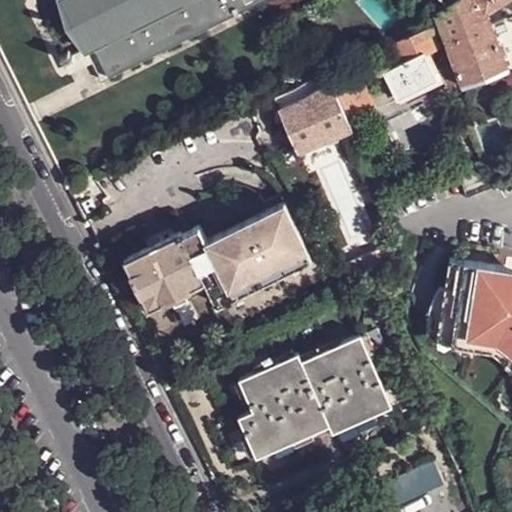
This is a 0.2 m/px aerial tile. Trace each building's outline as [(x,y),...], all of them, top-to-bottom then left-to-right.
[(89,49),(104,77),(113,74),(257,0),(63,0),(68,8),(64,10),(74,23),(79,38),(83,36),(88,47),(98,44),(89,49)] [(490,24),(488,24),(482,12),(476,0),(454,0),(450,3),(438,10),(449,40),(465,83),(508,67),(511,72),(511,71),(511,26),(510,28),(506,18),(490,24)] [(476,0),(482,12),(500,0),(476,0)] [(438,10),(392,40),(402,61),(449,40),(438,10)] [(270,41),(278,58),(299,47),(293,35),(286,32),(284,28),(270,41)] [(332,79),(347,112),(371,101),(355,65),(332,79)] [(300,151),(354,128),(347,112),(332,79),(332,78),(331,79),(301,98),(281,108),(300,151)] [(407,197),(441,181),(420,137),(387,152),(407,197)] [(185,289),(192,285),(204,279),(216,302),(310,255),(283,199),(207,237),(200,224),(183,231),(182,229),(125,256),(150,307),(166,299),(173,294),(185,289)] [(495,263),(448,256),(443,285),(437,326),(496,336),(511,349),(511,278),(492,275),(495,263)] [(511,265),(495,263),(492,275),(511,278),(511,265)] [(511,349),(496,336),(437,326),(443,285),(439,285),(431,298),(426,309),(426,324),(429,337),(434,338),(492,347),(511,363),(511,349)] [(393,402),(362,330),(301,356),(298,348),(239,375),(253,406),(239,412),(257,453),(330,421),(334,428),(393,402)] [(371,511),(377,511),(444,482),(433,459),(362,491),(371,511)] [(351,511),(346,497),(312,511),(351,511)]
